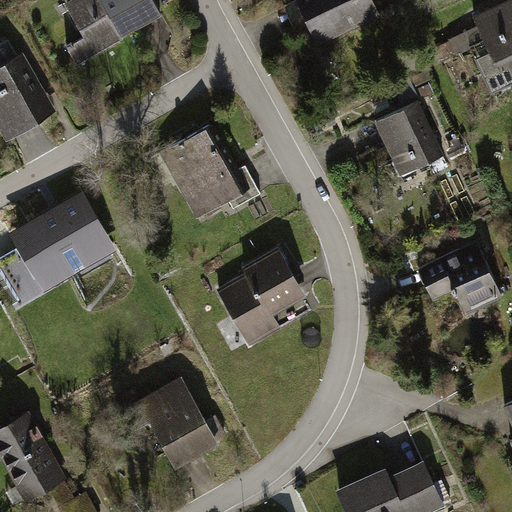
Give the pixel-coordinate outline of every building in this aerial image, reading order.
[(76,0),(68,5),(86,35),(73,43),(72,42),(67,45),(78,64),(96,53),(95,51),(162,12),(154,0),(76,0)] [(299,0),(319,43),(380,16),(372,0),(299,0)] [(511,0),(475,17),(506,85),(511,81),(511,0)] [(0,62),(3,67),(0,68),(0,112),(10,130),(49,107),(20,57),(13,61),(3,42),(0,44),(0,62)] [(419,100),(376,120),(401,174),(444,155),(419,100)] [(210,125),(161,152),(177,181),(182,178),(202,214),(230,199),(234,208),(262,192),(246,165),(232,172),(227,162),(230,161),(210,125)] [(40,220),(19,232),(30,250),(0,267),(19,301),(110,249),(80,198),(41,221),(40,220)] [(461,248),(420,267),(434,299),(454,290),(455,293),(458,291),(468,312),(503,295),(481,246),(464,254),(461,248)] [(248,273),(220,289),(235,316),(236,316),(250,340),(258,335),(259,337),(280,325),(270,307),(303,289),(280,247),(245,267),(248,273)] [(183,379),(143,402),(176,462),(216,440),(216,438),(225,433),(216,415),(206,421),(183,379)] [(27,414),(0,428),(0,442),(22,482),(28,478),(35,492),(62,477),(46,448),(45,449),(41,442),(44,440),(41,435),(44,434),(37,423),(33,425),(27,414)] [(340,490),(350,511),(421,511),(442,502),(423,462),(390,477),(386,469),(340,490)] [(99,511),(87,490),(60,505),(63,511),(99,511)]
